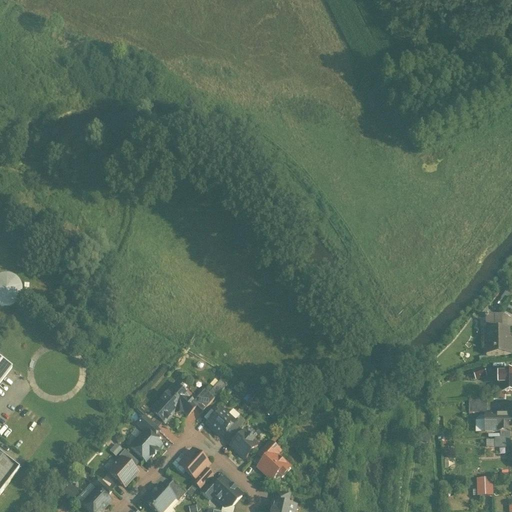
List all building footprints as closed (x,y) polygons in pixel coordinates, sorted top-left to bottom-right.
[(11,277),(5,276),(0,277),(0,306),(3,307),(8,307),(14,305),(18,301),(20,296),(21,290),(19,285),(16,280),(11,277)] [(503,317),(489,317),(489,316),(486,316),(486,319),(488,319),(487,329),(492,329),(492,332),(503,332),(503,317)] [(503,332),(492,332),(492,329),(487,329),(488,319),(486,319),(486,356),(511,356),(511,340),(508,341),(508,332),(503,332)] [(0,359),(0,383),(12,369),(0,359)] [(484,370),(474,374),(476,380),(486,376),(484,370)] [(511,373),(498,374),(499,395),(511,394),(511,373)] [(177,384),(151,412),(153,414),(163,423),(164,424),(175,413),(183,412),(187,417),(196,407),(188,400),(189,400),(183,394),(185,392),(177,384)] [(204,391),(194,402),(203,410),(201,412),(202,413),(214,400),(204,391)] [(487,401),(469,402),(469,414),(487,414),(487,401)] [(148,420),(136,410),(144,417),(137,425),(145,432),(146,432),(151,436),(157,429),(148,420)] [(220,410),(207,424),(221,438),(234,424),(220,410)] [(163,423),(153,414),(148,420),(157,429),(163,423)] [(475,433),(480,433),(480,432),(486,432),(486,417),(480,417),(475,422),(475,433)] [(498,417),(486,417),(486,432),(480,432),(480,433),(500,433),(510,433),(510,430),(508,430),(508,421),(498,421),(498,417)] [(239,429),(226,442),(231,446),(243,433),(239,429)] [(145,432),(131,448),(145,461),(149,457),(153,457),(156,453),(156,450),(160,445),(151,436),(146,432),(145,432)] [(231,446),(231,447),(245,460),(258,447),(254,443),(255,442),(249,436),(248,437),(243,433),(231,446)] [(501,439),(494,439),(495,447),(511,446),(510,439),(501,439)] [(270,443),(257,456),(264,462),(273,453),(278,457),(281,454),(270,443)] [(131,457),(125,451),(120,458),(122,459),(126,463),(131,457)] [(193,451),(179,466),(195,480),(205,470),(209,466),(193,451)] [(264,462),(259,469),(272,481),(278,475),(282,478),(290,469),(278,457),(273,453),(264,462)] [(0,495),(19,471),(0,456),(0,495)] [(139,464),(131,457),(126,463),(133,469),(139,464)] [(126,463),(122,459),(109,473),(124,487),(137,473),(133,469),(126,463)] [(205,470),(195,480),(192,482),(200,490),(211,479),(213,477),(205,470)] [(113,491),(99,479),(93,486),(97,489),(106,498),(113,491)] [(211,479),(199,492),(209,501),(213,497),(210,493),(217,485),(211,479)] [(242,497),(223,479),(217,485),(210,493),(213,497),(223,506),(226,508),(230,508),(233,506),(242,497)] [(492,479),(477,480),(478,497),(485,496),(485,491),(493,491),(492,479)] [(186,494),(173,481),(165,490),(174,499),(177,503),(186,494)] [(165,490),(160,486),(145,502),(155,511),(162,511),(174,499),(165,490)] [(97,489),(82,504),(90,511),(101,511),(111,502),(106,498),(97,489)] [(288,494),(276,492),(273,504),(274,504),(285,506),(288,494)]
